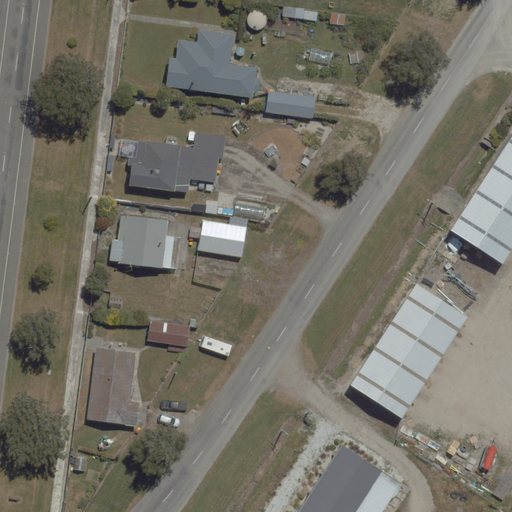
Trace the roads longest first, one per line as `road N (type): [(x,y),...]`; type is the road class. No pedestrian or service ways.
road 1 (tertiary): [(500,0),(225,417),(153,511)]
road 2 (tertiary): [(0,192),(24,0)]
